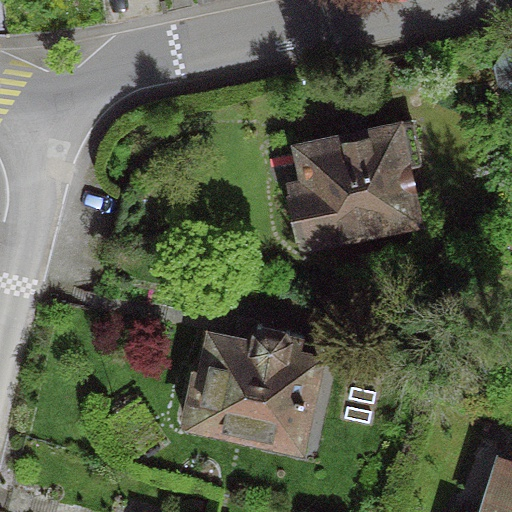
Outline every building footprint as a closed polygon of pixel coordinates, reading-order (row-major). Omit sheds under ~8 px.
[(511,51),(502,53),(493,66),(497,81),(510,89),(511,88),(511,51)] [(400,166),(415,163),(406,121),(297,144),(294,150),(300,181),(286,184),(298,241),(411,217),(400,166)] [(183,264),(191,230),(119,211),(112,245),(183,264)] [(183,264),(112,245),(101,279),(174,298),(183,264)] [(439,302),(418,294),(410,318),(431,326),(439,302)] [(190,372),(179,420),(293,445),(313,357),(294,353),(298,336),(284,333),(284,331),(252,324),(248,342),(206,333),(197,374),(190,372)] [(477,511),(511,511),(511,445),(502,443),(498,456),(496,456),(477,511)]
